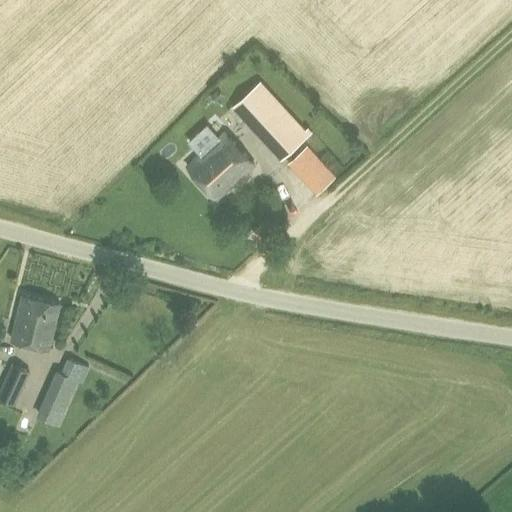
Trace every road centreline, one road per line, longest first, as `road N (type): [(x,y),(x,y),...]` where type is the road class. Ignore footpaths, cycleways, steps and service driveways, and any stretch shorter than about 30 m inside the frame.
road 1 (unclassified): [(511,332),(230,296),(0,230)]
road 2 (unknown): [(230,296),(511,35)]
